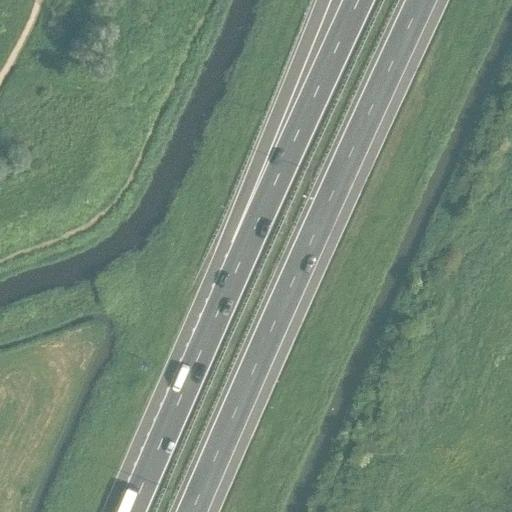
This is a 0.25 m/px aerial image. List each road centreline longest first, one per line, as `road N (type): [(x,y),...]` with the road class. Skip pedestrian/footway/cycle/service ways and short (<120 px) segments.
road 1 (motorway): [(196,511),(424,0)]
road 2 (motorway): [(243,250),(126,511)]
road 3 (motorway): [(355,0),(243,250)]
road 4 (motorway): [(323,0),(243,250)]
